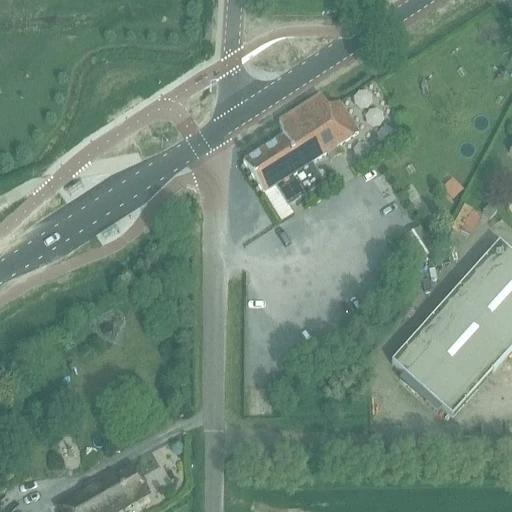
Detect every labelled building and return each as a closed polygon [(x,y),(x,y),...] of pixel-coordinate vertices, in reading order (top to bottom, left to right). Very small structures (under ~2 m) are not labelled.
[(358,135),(338,105),(338,104),(328,110),(320,98),(279,125),(283,139),(243,165),(263,197),(275,189),(288,209),(325,185),(312,165),(358,135)] [(440,202),(448,214),(459,206),(451,194),(440,202)] [(277,205),(265,212),(279,238),(291,231),(277,205)] [(490,221),(497,214),(489,207),(482,214),(490,221)] [(391,366),(451,420),(511,352),(511,258),(499,246),(391,366)] [(59,511),(123,511),(149,497),(134,471),(116,481),(113,477),(58,509),(59,511)]
